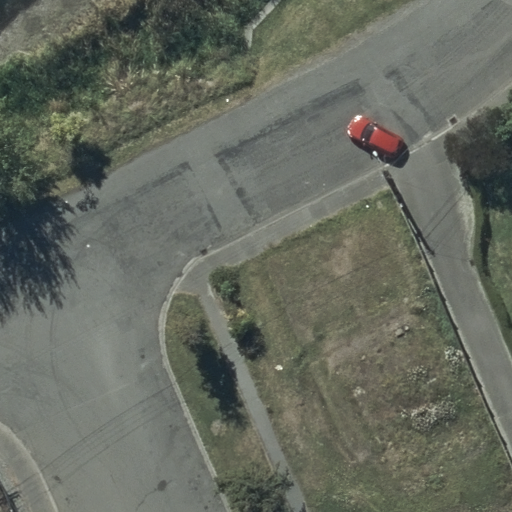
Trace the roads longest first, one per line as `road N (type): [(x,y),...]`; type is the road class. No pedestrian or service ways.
road 1 (unclassified): [(506,0),(382,94),(35,273)]
road 2 (unclassified): [(35,273),(139,511)]
